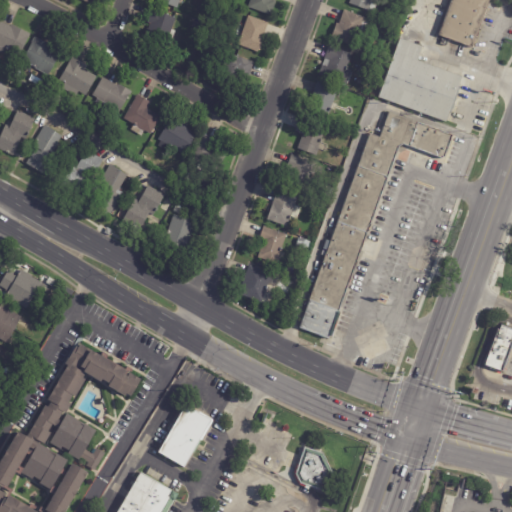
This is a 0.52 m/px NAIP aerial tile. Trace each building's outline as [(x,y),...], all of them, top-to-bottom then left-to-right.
[(181,0),(178,9),(157,1),(157,0),(181,0)] [(275,0),(275,1),(277,2),(272,17),(249,9),(252,0),(275,0)] [(350,5),(352,0),(380,0),(375,14),(350,5)] [(499,0),(499,2),(494,0),(489,0),(471,49),(438,37),(451,0),(499,0)] [(150,22),(154,11),(177,20),(173,31),(176,32),(170,48),(144,39),(150,22)] [(341,22),(345,11),(370,20),(365,36),(359,34),(355,47),(333,39),(338,24),(340,25),(341,22)] [(269,25),(259,53),(239,46),(250,17),(270,24),(269,25)] [(190,28),(192,22),(200,25),(197,31),(190,28)] [(10,27),(11,28),(12,26),(31,35),(21,56),(8,51),(6,56),(0,53),(0,25),(1,23),(10,27)] [(45,43),(53,47),(50,51),(61,56),(49,77),(34,68),(31,72),(24,68),(26,64),(23,62),(36,38),(45,43)] [(446,121),(445,122),(378,98),(400,39),(422,47),(416,60),(462,77),(446,121)] [(205,58),(199,55),(202,47),(208,49),(205,58)] [(353,74),(348,86),(320,76),(330,47),(353,56),(348,72),(353,74)] [(230,55),(255,64),(245,92),(219,82),(229,54),(230,55)] [(83,64),(88,67),(86,71),(98,78),(86,97),(59,80),(73,58),(83,64)] [(359,75),(364,64),(370,66),(372,62),(379,65),(374,78),(367,76),(367,78),(359,75)] [(104,78),(118,87),(119,85),(132,92),(121,112),(93,97),(103,78),(104,78)] [(334,103),(329,120),(308,113),(319,83),(339,90),(334,103)] [(348,95),(357,99),(355,104),(345,101),(348,95)] [(139,96),(152,104),(148,110),(162,118),(152,135),(124,119),(138,96),(139,96)] [(26,141),(23,140),(14,157),(0,150),(0,139),(6,126),(10,128),(18,111),(36,120),(26,141)] [(322,336),(299,328),(327,250),(322,248),(326,239),(330,240),(369,133),(380,137),(389,111),(452,134),(445,157),(443,156),(442,158),(410,146),(405,161),(395,157),(330,339),(322,336)] [(174,117),(189,125),(187,130),(197,136),(186,156),(159,140),(173,116),(174,117)] [(323,143),(318,157),(299,150),(304,136),(298,134),(304,118),(329,128),(323,143)] [(49,129),(63,137),(58,145),(62,147),(45,176),(27,165),(30,160),(31,160),(37,149),(33,147),(45,127),(49,129)] [(212,140),(218,144),(215,148),(227,157),(216,173),(192,156),(206,135),(212,140)] [(103,163),(92,181),(89,179),(79,197),(62,186),(74,165),(78,167),(87,151),(104,161),(103,163)] [(314,166),(304,192),(287,185),(292,172),(287,170),(293,156),(315,165),(314,166)] [(128,178),(121,189),(126,192),(112,216),(94,205),(103,189),(99,187),(111,166),(129,177),(128,178)] [(153,217),(151,215),(141,232),(123,221),(136,201),(139,203),(149,187),(165,197),(153,217)] [(290,223),(288,228),(268,221),(279,192),(298,199),(296,207),(302,209),(298,221),(291,218),(290,223)] [(174,213),(176,206),(183,208),(180,215),(174,213)] [(175,216),(197,224),(186,254),(159,244),(163,231),(169,233),(175,216)] [(277,266),(259,260),(265,242),(261,240),(265,228),(288,236),(277,266)] [(299,239),(308,242),(306,250),(297,247),(299,239)] [(276,297),(263,304),(239,295),(250,266),(274,275),(276,270),(285,273),(283,279),(294,283),(289,295),(278,291),(276,296),(276,297)] [(35,296),(27,309),(17,303),(16,304),(6,298),(9,292),(0,286),(9,270),(19,276),(22,270),(33,276),(33,277),(42,283),(35,296)] [(52,286),(47,283),(50,277),(60,283),(57,289),(52,286)] [(60,311),(53,306),(55,302),(63,306),(60,311)] [(21,318),(11,338),(0,332),(0,308),(2,305),(13,311),(22,316),(21,318)] [(511,328),(511,347),(503,373),(483,366),(498,323),(511,328)] [(102,354),(130,370),(128,374),(130,375),(132,372),(143,379),(133,396),(129,394),(127,396),(111,387),(113,383),(105,379),(103,382),(88,374),(85,378),(87,380),(77,397),(75,396),(71,403),(73,404),(68,413),(80,420),(78,423),(85,427),(87,424),(98,430),(87,450),(95,454),(98,449),(106,453),(96,471),(87,466),(89,463),(82,459),(80,461),(69,455),(70,454),(51,443),(60,428),(57,427),(45,446),(52,450),(50,453),(57,457),(59,454),(91,473),(69,511),(0,511),(0,467),(20,432),(29,437),(69,365),(67,364),(77,345),(81,347),(82,344),(102,354)] [(183,406),(159,452),(190,469),(215,422),(183,406)] [(322,453),(332,473),(326,492),(300,483),(296,474),(304,447),(322,453)] [(143,473),(178,494),(167,511),(117,511),(141,472),(143,473)]
